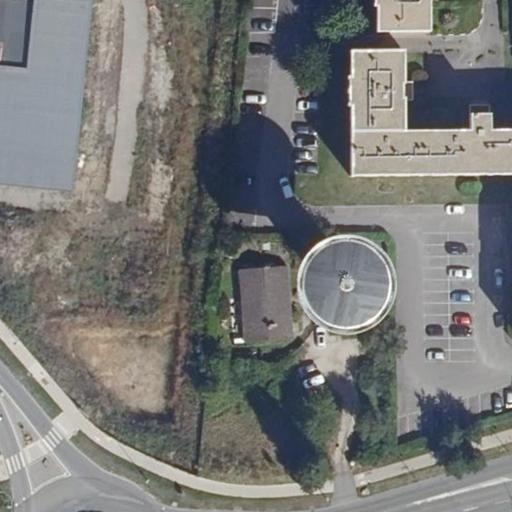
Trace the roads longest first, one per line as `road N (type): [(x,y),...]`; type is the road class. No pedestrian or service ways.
road 1 (residential): [(283,41),(464,44),(492,25),(492,0)]
road 2 (tertiary): [(511,463),(346,511)]
